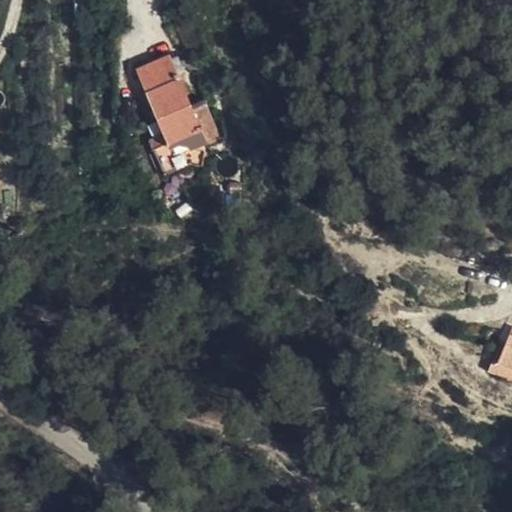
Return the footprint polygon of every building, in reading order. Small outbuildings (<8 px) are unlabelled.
[(171,144),(158,152),(172,178),(196,166),(213,168),(214,142),(223,137),(206,103),(196,107),(171,55),(137,70),(148,94),(171,144)] [(132,103),(158,152),(171,144),(148,94),(132,103)] [(351,309),(341,319),(362,335),(372,323),(351,309)] [(511,381),(492,371),(506,342),(500,338),(478,376),(511,392),(511,381)] [(511,345),(506,342),(492,371),(511,381),(511,345)]
